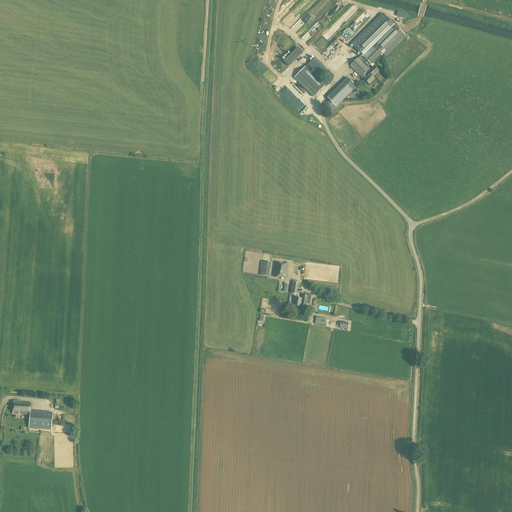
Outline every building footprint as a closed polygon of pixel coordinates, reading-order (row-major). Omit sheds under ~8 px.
[(336,10),(339,4),(345,7),(347,3),(341,0),(337,0),(332,11),(337,13),(338,11),(336,10)] [(343,24),(358,8),(353,3),(338,19),(343,24)] [(363,8),(347,24),(354,30),(369,15),(363,8)] [(319,19),(326,25),(334,16),(327,10),(319,19)] [(394,25),(382,13),(351,44),(361,55),(349,66),(364,80),(364,81),(369,86),(373,81),(371,80),(375,76),(379,72),(374,66),(367,72),(369,74),(369,75),(368,76),(365,74),(370,69),(363,62),(365,60),(371,65),(380,55),(383,58),(405,36),(394,24),(394,25)] [(330,33),(338,26),(335,23),(314,40),(318,45),(331,34),(330,33)] [(345,36),(351,30),(346,25),(340,31),(345,36)] [(292,53),(283,62),(288,67),(297,58),(292,53)] [(338,53),(327,63),(334,70),(344,61),(342,59),(343,58),(338,53)] [(320,77),(327,70),(315,58),(308,65),(320,77)] [(314,97),(324,87),(305,67),(294,78),(314,97)] [(269,276),(271,263),(261,262),(260,275),(269,276)] [(285,279),(287,266),(276,264),(274,277),(285,279)] [(305,308),(307,297),(302,296),(302,299),(295,298),(293,306),(296,306),(296,308),(299,308),(300,307),(305,308)] [(324,326),(326,319),(316,317),(315,324),(324,326)] [(51,430),(53,413),(31,411),(31,403),(20,402),(14,401),(13,414),(30,415),(28,428),(51,430)]
